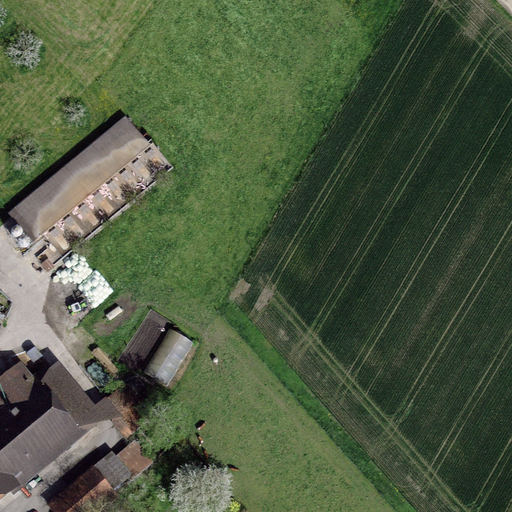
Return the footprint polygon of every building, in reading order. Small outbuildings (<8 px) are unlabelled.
[(125,121),(11,215),(33,242),(147,148),(125,121)] [(0,426),(0,491),(87,418),(48,370),(31,384),(18,368),(0,383),(0,396),(15,414),(0,426)] [(124,387),(104,404),(130,435),(150,419),(124,387)] [(112,460),(130,482),(152,463),(134,442),(112,460)] [(126,477),(112,460),(52,510),(52,511),(89,511),(111,494),(109,492),(126,477)]
